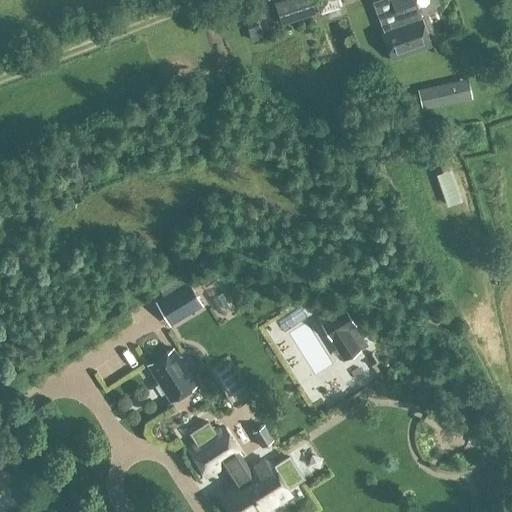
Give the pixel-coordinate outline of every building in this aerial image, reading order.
[(284,24),(319,13),(314,0),(288,0),(277,4),(284,24)] [(342,6),(339,0),(314,0),(319,13),(342,6)] [(414,0),(391,0),(400,24),(380,31),(391,62),(431,48),(414,0)] [(468,79),(418,90),(422,110),(472,99),(468,79)] [(436,171),(442,194),(454,191),(448,168),(436,171)] [(188,283),(157,301),(171,325),(202,306),(188,283)] [(291,309),(297,323),(311,317),(305,302),(291,309)] [(367,345),(344,309),(323,323),(345,359),(367,345)] [(278,338),(289,330),(279,318),(264,330),(283,354),(287,350),(278,338)] [(173,348),(145,364),(169,404),(197,386),(173,348)] [(227,420),(234,431),(246,423),(239,412),(227,420)] [(252,434),(261,448),(273,441),(265,426),(252,434)] [(222,428),(189,451),(208,478),(222,468),(232,483),(218,493),(231,511),(257,511),(292,488),(275,463),(273,465),(270,461),(265,459),(251,469),(241,455),(240,456),(222,428)]
